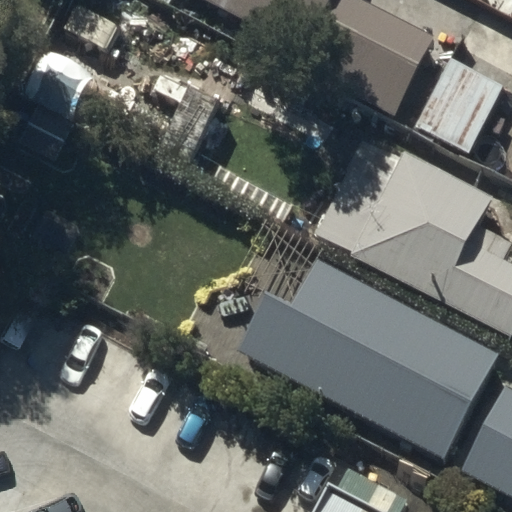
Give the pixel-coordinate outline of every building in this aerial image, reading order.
[(332,0),(187,0),(301,59),(332,0)] [(433,49),(342,0),(303,73),(394,121),(433,49)] [(419,135),(470,162),(505,96),(454,69),(419,135)] [(86,88),(71,80),(58,106),(73,114),(86,88)] [(185,94),(162,82),(149,106),(171,119),(185,94)] [(156,167),(193,184),(226,116),(189,99),(156,167)] [(75,132),(39,114),(20,151),(56,169),(75,132)] [(353,270),(511,348),(511,276),(467,255),(492,206),(406,164),(387,201),(350,182),(318,247),(355,265),(353,270)] [(186,244),(184,247),(252,282),(275,235),(210,202),(207,207),(193,200),(173,238),(186,244)] [(268,310),(243,359),(448,466),(499,368),(319,274),(293,323),(268,310)] [(511,403),(506,400),(465,480),(511,503),(511,403)] [(313,511),(388,511),(330,482),(313,511)]
